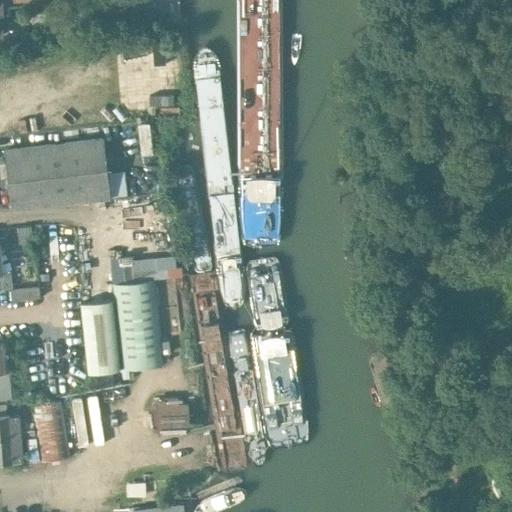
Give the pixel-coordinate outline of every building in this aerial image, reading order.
[(31,33),(6,34),(8,51),(33,49),(31,33)] [(3,149),(10,209),(109,198),(102,137),(3,149)] [(30,224),(16,226),(19,243),(33,241),(30,224)] [(0,287),(10,286),(3,236),(0,237),(0,287)] [(181,266),(157,268),(158,277),(182,275),(181,266)] [(154,279),(114,283),(123,367),(163,363),(154,279)] [(113,299),(82,303),(90,371),(121,367),(113,299)] [(0,342),(0,398),(11,397),(4,342),(0,342)] [(150,411),(149,411),(150,425),(156,432),(180,431),(190,431),(186,395),(177,395),(155,397),(150,411)] [(59,404),(33,408),(40,461),(66,457),(59,404)] [(0,416),(0,438),(19,437),(25,437),(25,435),(34,434),(34,425),(18,427),(17,415),(0,416)] [(19,437),(0,438),(0,461),(21,460),(19,437)]
